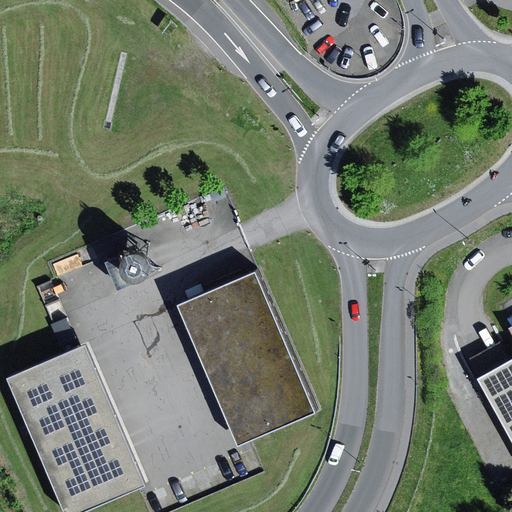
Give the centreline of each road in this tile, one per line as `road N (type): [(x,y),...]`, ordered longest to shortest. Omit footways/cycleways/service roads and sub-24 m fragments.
road 1 (secondary): [(355,236),(359,401),(351,448),(320,511)]
road 2 (secondary): [(367,511),(386,466),(394,414),(398,271),(409,236)]
road 3 (unknown): [(511,247),(478,266),(461,300),(466,352),(511,465)]
road 4 (motorway): [(189,0),(300,127),(315,163)]
road 5 (motorway): [(361,109),(311,78),(235,0)]
road 6 (track): [(211,18),(181,69),(141,84),(126,119)]
